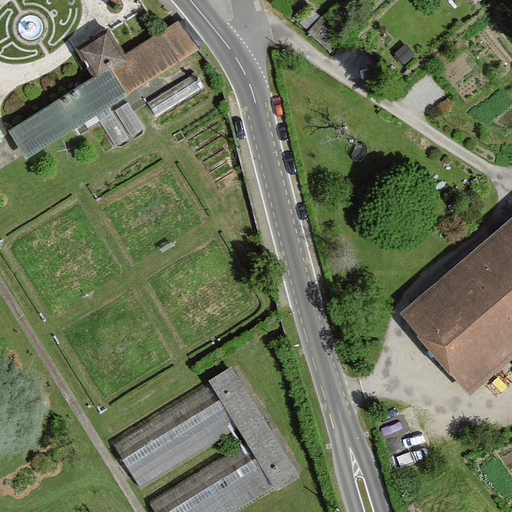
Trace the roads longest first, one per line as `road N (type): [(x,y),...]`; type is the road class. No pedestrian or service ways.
road 1 (tertiary): [(241,65),(369,511)]
road 2 (track): [(511,392),(471,402),(405,376),(336,399)]
